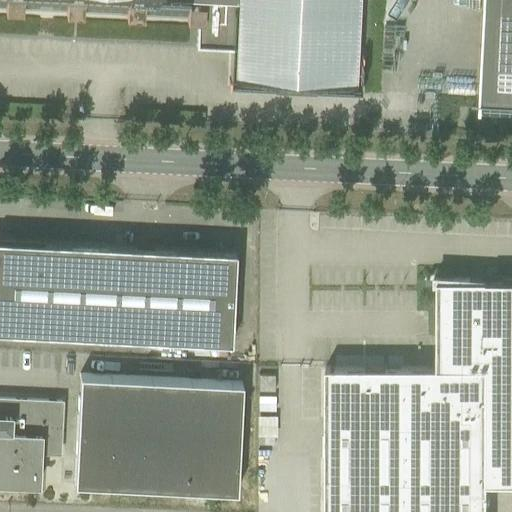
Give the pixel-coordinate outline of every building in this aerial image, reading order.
[(186,0),(198,1),(195,49),(236,51),(234,80),(358,86),(358,85),(355,85),(358,0),(186,0)] [(511,99),(511,0),(484,0),(480,106),(482,107),(483,98),(511,99)] [(0,329),(151,337),(231,341),(235,250),(155,246),(0,237),(0,329)] [(486,511),(487,483),(511,483),(511,278),(483,279),(483,276),(473,276),(473,279),(433,279),(433,280),(437,280),(437,300),(436,366),(418,366),(326,367),(325,511),(486,511)] [(242,382),(80,373),(74,482),(237,491),(242,382)] [(38,483),(39,458),(40,452),(59,453),(60,432),(62,400),(0,396),(0,481),(1,481),(6,486),(12,482),(38,483)]
